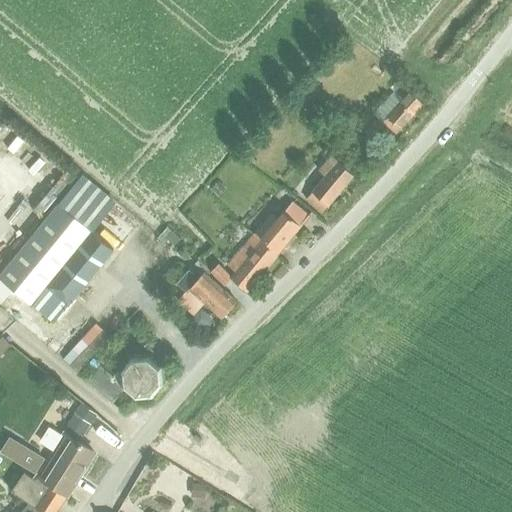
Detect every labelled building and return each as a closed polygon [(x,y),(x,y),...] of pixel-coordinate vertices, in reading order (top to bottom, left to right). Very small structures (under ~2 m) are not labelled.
[(396,134),(424,104),(410,91),(401,83),(373,112),(396,134)] [(353,175),(338,161),(332,156),(319,171),(325,176),(306,199),(322,213),(353,175)] [(217,178),(210,186),(217,193),(225,185),(217,178)] [(271,215),(255,235),(278,253),(309,215),(293,202),(277,220),(271,215)] [(58,204),(0,274),(0,278),(54,323),(113,250),(92,231),(58,204)] [(170,229),(165,235),(173,242),(179,237),(170,229)] [(255,235),(254,234),(228,265),(235,271),(231,276),(230,277),(231,278),(247,291),(278,253),(255,235)] [(230,277),(231,276),(219,264),(211,272),(220,281),(225,285),(231,278),(230,277)] [(222,318),(237,302),(203,272),(197,278),(188,270),(176,283),(186,292),(178,300),(194,315),(205,302),(222,318)] [(2,337),(0,338),(0,355),(10,346),(2,337)] [(53,339),(47,346),(59,356),(65,349),(53,339)] [(80,341),(64,359),(78,372),(94,354),(80,341)] [(164,386),(165,383),(165,382),(164,368),(163,364),(162,365),(151,355),(148,354),(133,356),(133,355),(129,357),(120,368),(119,371),(119,372),(120,386),(122,390),(122,389),(133,399),(137,400),(151,399),(155,397),(154,397),(164,386)] [(100,364),(88,379),(113,400),(122,390),(120,386),(119,372),(119,371),(115,376),(100,364)] [(81,405),(76,414),(90,422),(95,414),(81,405)] [(76,414),(69,425),(83,433),(90,422),(76,414)] [(38,475),(67,494),(94,452),(64,434),(62,436),(53,430),(43,445),(53,451),(38,475)] [(21,443),(11,458),(35,473),(44,458),(21,443)] [(24,472),(12,491),(28,505),(29,503),(43,511),(55,511),(67,494),(38,475),(35,479),(32,477),(24,472)] [(193,485),(192,499),(206,500),(207,486),(193,485)] [(28,505),(21,511),(43,511),(29,503),(28,505)]
